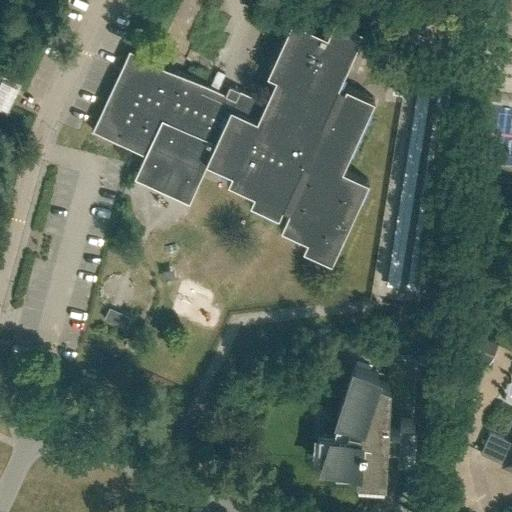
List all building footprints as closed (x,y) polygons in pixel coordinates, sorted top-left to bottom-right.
[(337,86),(362,29),(334,16),(326,34),(291,18),(266,73),(274,77),(263,101),(228,85),(225,93),(156,61),(129,49),(120,67),(118,72),(92,129),(145,154),(137,171),(139,172),(192,196),(208,162),(231,172),(227,181),(253,193),(249,202),(277,215),(282,205),(288,208),(279,226),(306,238),(302,247),(330,260),(367,180),(341,168),(369,108),(373,98),(345,84),(343,88),(337,86)] [(3,80),(0,85),(0,101),(5,104),(14,85),(3,80)] [(511,159),(511,98),(487,96),(480,156),(511,159)] [(380,144),(365,290),(390,293),(392,270),(406,271),(419,148),(380,144)] [(469,330),(460,349),(489,363),(498,344),(469,330)] [(334,478),(383,481),(385,441),(398,442),(397,457),(411,458),(416,360),(388,359),(387,375),(354,364),(332,434),(317,433),(316,460),(335,461),(334,478)]
